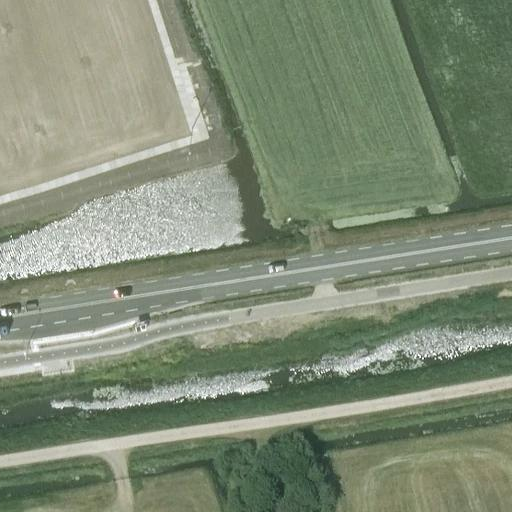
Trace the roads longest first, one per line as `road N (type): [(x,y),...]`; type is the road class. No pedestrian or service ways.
road 1 (unclassified): [(0,362),(511,274)]
road 2 (unclassified): [(0,464),(511,382)]
road 3 (primary): [(0,318),(511,239)]
